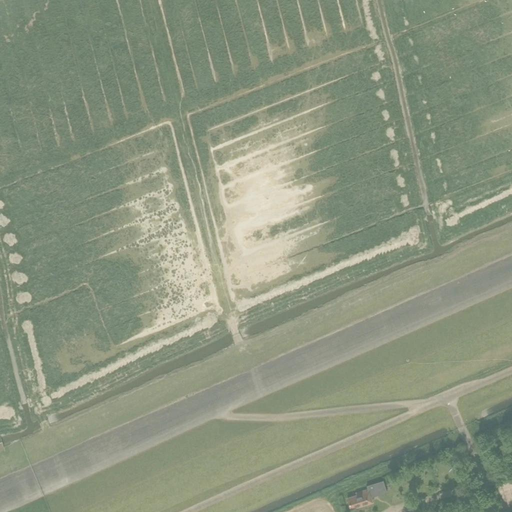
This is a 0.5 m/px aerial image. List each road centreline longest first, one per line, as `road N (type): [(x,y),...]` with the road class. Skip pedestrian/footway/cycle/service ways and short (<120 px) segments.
road 1 (track): [(211,415),(446,401)]
road 2 (track): [(395,511),(511,482)]
